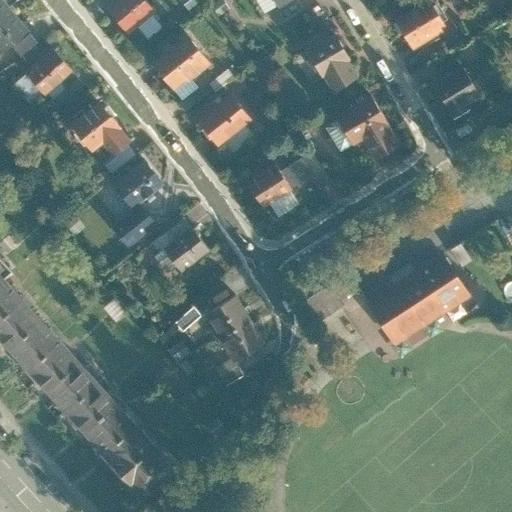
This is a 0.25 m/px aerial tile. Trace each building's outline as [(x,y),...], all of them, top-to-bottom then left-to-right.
[(0,0),(0,23),(15,12),(4,0),(0,0)] [(110,10),(129,33),(157,11),(148,0),(119,0),(109,8),(110,10)] [(304,5),(300,0),(289,0),(281,5),(278,7),(284,16),(304,5)] [(398,19),(414,47),(448,28),(433,0),(398,19)] [(15,12),(0,23),(0,52),(29,28),(15,12)] [(330,31),(306,46),(335,92),(359,77),(330,31)] [(154,61),(177,91),(214,64),(191,33),(154,61)] [(30,34),(14,48),(20,56),(36,42),(30,34)] [(43,93),(70,69),(52,48),(24,71),(43,93)] [(444,100),(454,117),(469,108),(467,104),(480,96),(463,68),(435,85),(444,100)] [(57,110),(74,96),(68,88),(50,102),(57,110)] [(198,121),(220,148),(253,120),(232,93),(198,121)] [(371,97),(338,116),(355,146),(364,140),(378,160),(403,145),(371,97)] [(98,99),(69,122),(90,148),(101,139),(119,125),(112,116),(98,99)] [(330,181),(309,150),(298,158),(309,175),(319,189),(330,181)] [(112,180),(133,205),(163,181),(143,156),(112,180)] [(243,180),(261,207),(294,185),(283,168),(276,158),(243,180)] [(298,158),(283,168),(294,185),(309,175),(298,158)] [(128,245),(155,223),(140,205),(113,226),(128,245)] [(183,273),(210,252),(193,230),(166,252),(183,273)] [(475,294),(446,250),(367,303),(396,347),(475,294)] [(0,290),(10,281),(0,270),(0,290)] [(318,318),(357,289),(344,270),(304,299),(318,318)] [(0,328),(29,303),(10,281),(0,290),(0,328)] [(221,339),(255,321),(241,294),(206,313),(221,339)] [(48,324),(29,303),(0,328),(0,342),(12,356),(48,324)] [(185,332),(202,317),(195,308),(178,323),(185,332)] [(255,321),(221,339),(234,364),(268,346),(255,321)] [(67,346),(48,324),(12,356),(31,378),(67,346)] [(87,367),(67,346),(31,378),(50,399),(87,367)] [(228,387),(245,376),(239,366),(222,377),(228,387)] [(106,388),(87,367),(50,399),(70,421),(106,388)] [(125,410),(106,388),(70,421),(89,442),(125,410)] [(144,431),(125,410),(89,442),(108,464),(144,431)] [(163,453),(144,431),(108,464),(127,485),(163,453)] [(183,474),(163,453),(127,485),(146,506),(183,474)]
